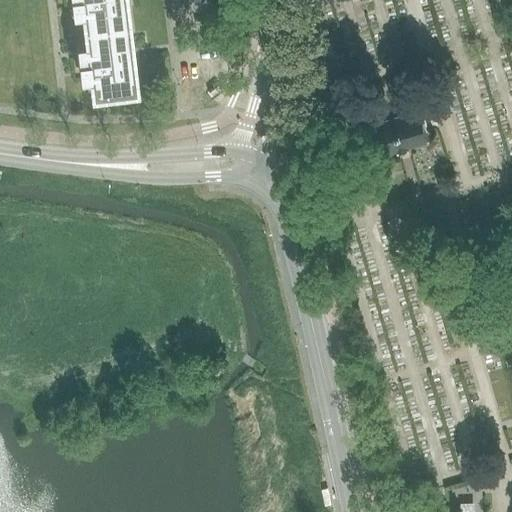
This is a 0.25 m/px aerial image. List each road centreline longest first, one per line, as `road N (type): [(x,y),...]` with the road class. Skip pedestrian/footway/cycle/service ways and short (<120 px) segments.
road 1 (tertiary): [(353,511),(283,198),(252,168)]
road 2 (tertiary): [(0,153),(252,168)]
road 3 (unclassified): [(252,168),(273,78),(269,0)]
